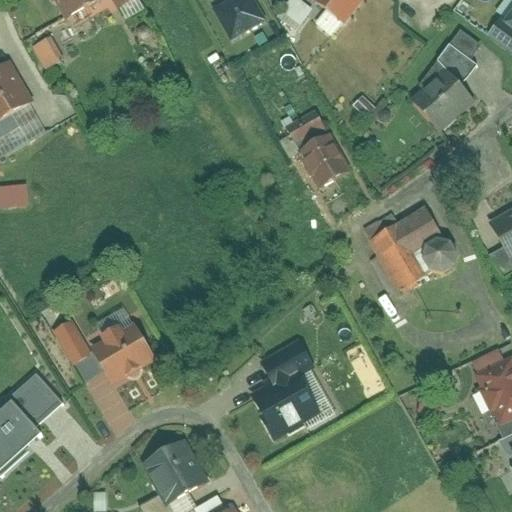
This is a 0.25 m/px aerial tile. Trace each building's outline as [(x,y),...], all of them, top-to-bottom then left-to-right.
[(104,20),(131,5),(128,0),(51,0),(62,20),(95,3),(104,20)] [(233,0),(208,10),(223,46),(263,31),(251,0),(233,0)] [(292,0),(275,23),(293,37),(310,15),(292,0)] [(307,0),(307,1),(344,33),(371,0),(307,0)] [(48,41),(29,51),(43,75),(62,64),(48,41)] [(410,112),(433,136),(469,102),(461,93),(475,72),(450,54),(440,68),(448,76),(415,108),(410,112)] [(0,76),(0,132),(10,126),(7,121),(31,107),(9,71),(0,76)] [(282,138),(316,200),(351,181),(316,119),(282,138)] [(0,190),(0,213),(26,212),(25,189),(0,190)] [(511,215),(482,231),(501,268),(511,262),(511,215)] [(369,241),(395,296),(445,272),(419,217),(369,241)] [(84,320),(55,338),(71,365),(81,359),(90,373),(104,364),(115,382),(146,363),(128,333),(101,349),(84,320)] [(267,385),(248,396),(272,440),(311,419),(295,390),(316,378),(296,343),(256,366),(267,385)] [(511,369),(509,364),(471,383),(495,430),(511,421),(511,369)] [(65,409),(38,381),(0,418),(0,479),(3,483),(45,442),(38,435),(65,409)] [(181,511),(170,493),(200,475),(183,446),(144,469),(156,490),(135,503),(140,511),(181,511)]
